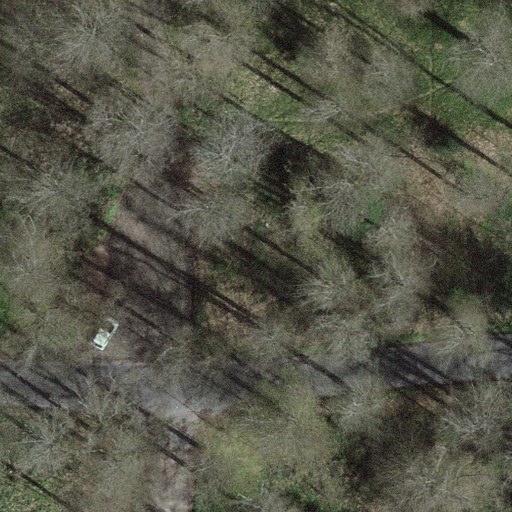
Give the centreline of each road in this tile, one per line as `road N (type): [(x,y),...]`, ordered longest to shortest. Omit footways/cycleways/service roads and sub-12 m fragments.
road 1 (track): [(150,0),(185,383),(183,511)]
road 2 (unclassified): [(0,385),(511,373)]
